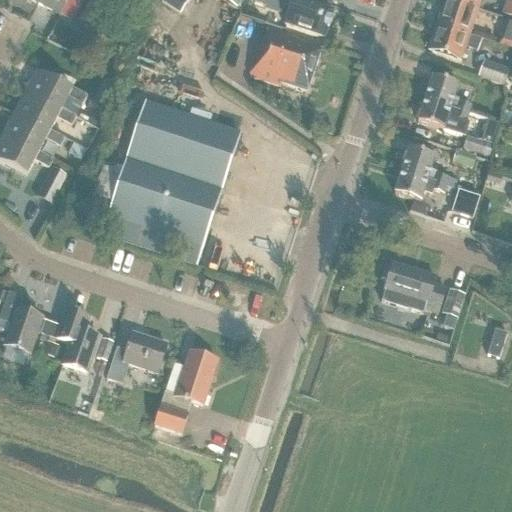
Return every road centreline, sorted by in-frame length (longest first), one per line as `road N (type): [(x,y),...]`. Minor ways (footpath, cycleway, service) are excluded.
road 1 (residential): [(287,346),(50,269),(0,232)]
road 2 (tertiary): [(338,203),(402,0)]
road 3 (unclassified): [(511,265),(338,203)]
road 4 (tertiary): [(230,511),(287,346)]
road 5 (tertiary): [(287,346),(338,203)]
